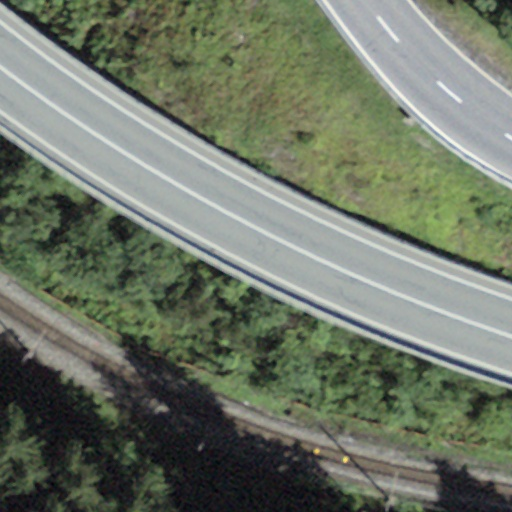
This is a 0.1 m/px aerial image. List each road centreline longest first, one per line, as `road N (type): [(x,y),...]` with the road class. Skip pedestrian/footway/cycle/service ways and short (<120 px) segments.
road 1 (primary): [(0,67),(124,157),(245,224),(511,336)]
road 2 (tertiary): [(511,139),(443,91),(361,0)]
